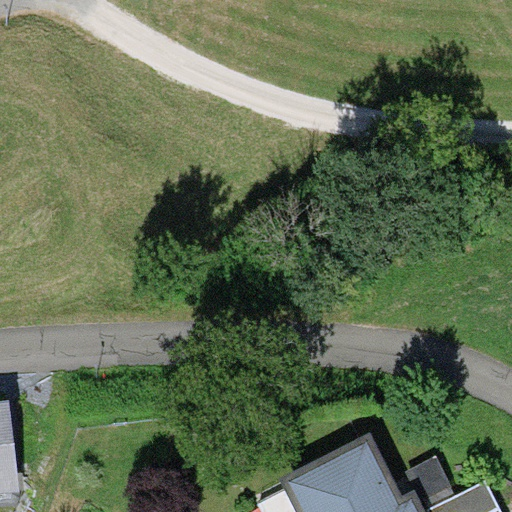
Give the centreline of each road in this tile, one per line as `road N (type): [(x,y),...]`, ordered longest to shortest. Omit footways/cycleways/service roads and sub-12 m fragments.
road 1 (unclassified): [(0,355),(111,345),(359,353),(428,361),(511,396)]
road 2 (track): [(45,0),(255,96),(376,127),(511,140)]
